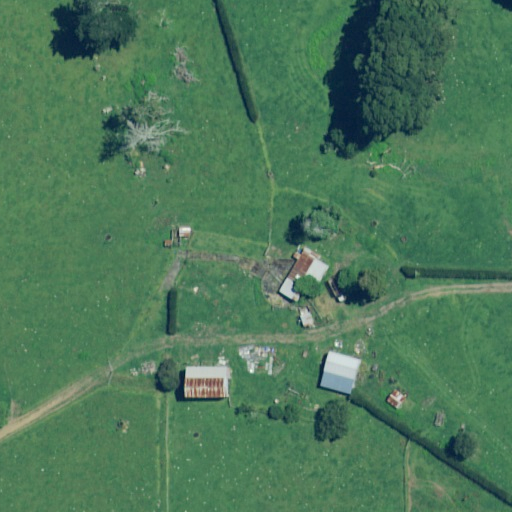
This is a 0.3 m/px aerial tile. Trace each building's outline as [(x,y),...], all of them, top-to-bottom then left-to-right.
[(331,266),(318,259),(307,278),(319,285),(331,266)] [(303,287),(289,279),(281,292),(295,300),(303,287)] [(316,325),(312,312),(302,315),(306,328),(316,325)] [(363,361),(333,352),(323,387),(352,396),(363,361)] [(231,398),(231,368),(190,367),(189,397),(231,398)] [(408,398),(396,389),(388,400),(399,409),(408,398)]
